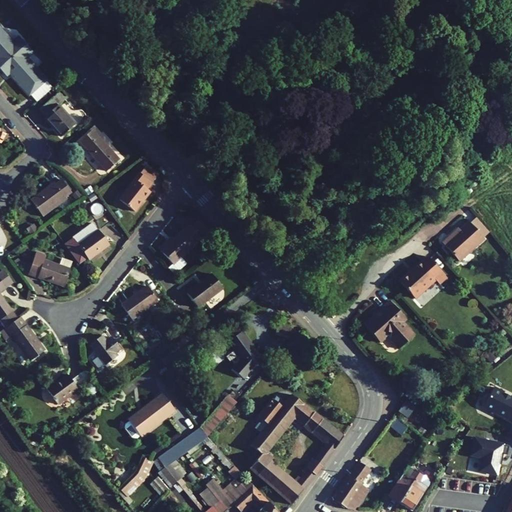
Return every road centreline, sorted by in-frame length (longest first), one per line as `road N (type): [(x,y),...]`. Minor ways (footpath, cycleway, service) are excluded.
road 1 (tertiary): [(26,0),(186,178)]
road 2 (tertiary): [(186,178),(329,334)]
road 3 (residential): [(186,178),(104,286),(64,321)]
road 4 (unknown): [(267,266),(139,383)]
road 5 (residential): [(329,334),(416,237)]
